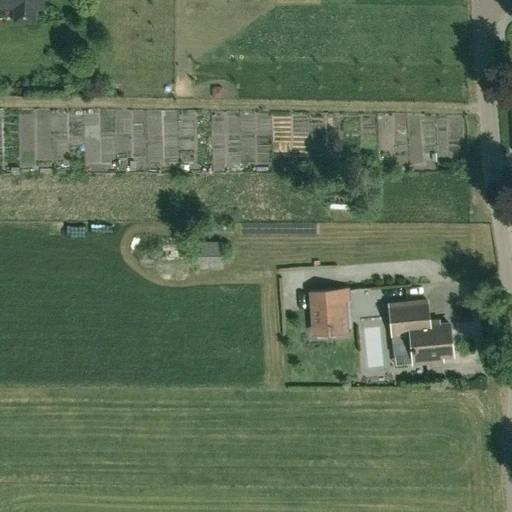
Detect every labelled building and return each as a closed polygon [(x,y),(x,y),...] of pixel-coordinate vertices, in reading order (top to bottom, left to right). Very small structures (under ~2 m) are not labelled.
[(0,0),(0,6),(15,7),(14,21),(34,22),(35,8),(43,8),(42,0),(0,0)] [(363,201),(363,189),(331,187),(331,196),(329,196),(328,209),(350,210),(351,201),(363,201)] [(199,258),(223,258),(223,243),(199,243),(199,258)] [(312,292),(315,324),(327,323),(328,332),(346,331),(344,300),(348,299),(348,289),(312,292)] [(406,303),(405,291),(379,293),(382,323),(387,323),(389,337),(410,334),(413,364),(441,361),(441,357),(452,356),(448,324),(438,325),(437,321),(428,322),(426,301),(406,303)]
